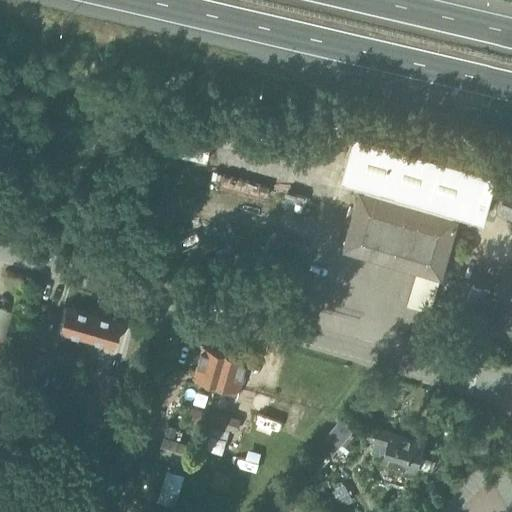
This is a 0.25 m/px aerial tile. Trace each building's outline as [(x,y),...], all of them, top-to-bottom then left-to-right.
[(359,190),(343,249),(417,271),(408,304),(430,310),(439,277),(441,278),(458,219),(456,218),(459,209),(484,216),(493,185),(504,188),(508,174),(497,171),(354,130),(341,175),(363,181),(360,191),(359,190)] [(511,185),(507,184),(497,212),(511,217),(511,185)] [(511,268),(507,267),(492,307),(511,314),(511,268)] [(457,306),(464,309),(479,314),(488,290),(465,282),(457,306)] [(57,331),(84,339),(91,315),(63,307),(57,331)] [(119,323),(91,315),(84,339),(112,346),(119,323)] [(471,340),(489,346),(495,332),(476,325),(471,340)] [(48,350),(16,341),(10,364),(29,368),(30,365),(42,368),(48,350)] [(214,390),(225,353),(203,346),(194,378),(207,382),(205,388),(214,390)] [(225,353),(214,390),(237,397),(248,359),(225,353)] [(105,373),(99,395),(112,399),(121,377),(105,373)] [(241,420),(209,410),(206,422),(211,423),(208,433),(226,439),(230,429),(237,431),(241,420)] [(342,417),(317,447),(331,458),(355,429),(342,417)] [(374,429),(371,440),(387,445),(382,460),(416,469),(423,442),(374,429)] [(165,438),(159,457),(185,465),(191,446),(165,438)] [(344,485),(332,491),(339,505),(351,499),(344,485)]
